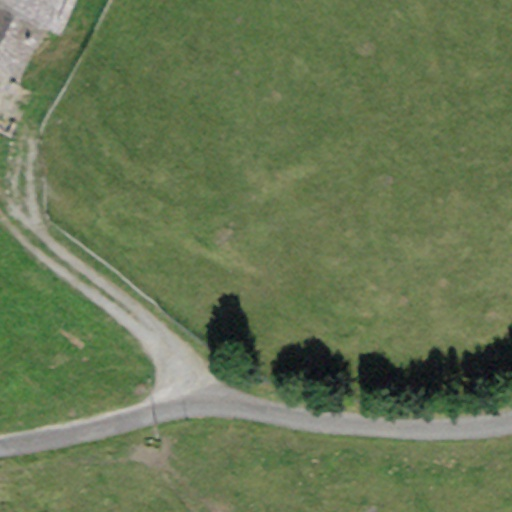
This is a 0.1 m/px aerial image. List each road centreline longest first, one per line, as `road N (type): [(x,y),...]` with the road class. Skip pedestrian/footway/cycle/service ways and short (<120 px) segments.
road 1 (track): [(511,418),(417,423),(192,399),(0,441)]
road 2 (track): [(35,117),(25,151),(34,225),(52,249),(166,338),(192,399)]
